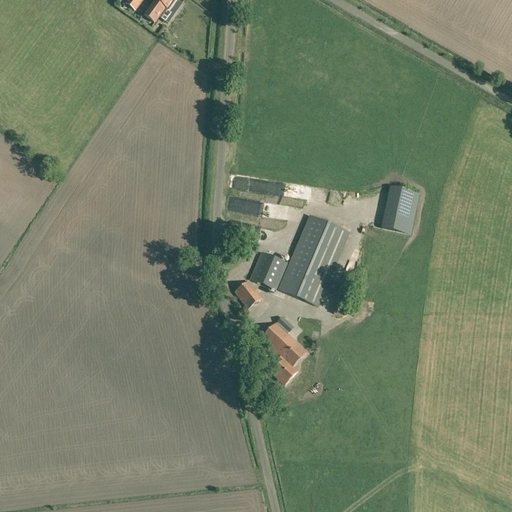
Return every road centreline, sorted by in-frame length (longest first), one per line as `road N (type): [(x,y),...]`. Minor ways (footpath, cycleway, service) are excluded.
road 1 (unclassified): [(275,511),(215,247),(231,0)]
road 2 (unclassified): [(511,103),(333,0)]
